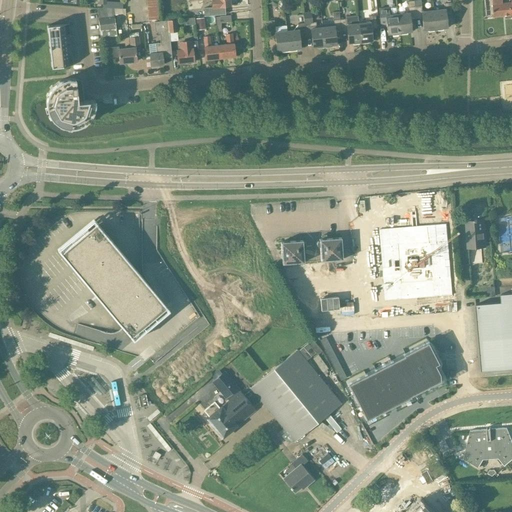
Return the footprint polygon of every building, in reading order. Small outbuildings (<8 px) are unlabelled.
[(231,7),(230,0),(211,0),(212,8),(204,8),(204,16),(223,15),(222,7),(231,7)] [(398,14),(400,35),(407,34),(407,32),(411,32),(410,20),(416,19),(414,0),(408,1),(409,13),(398,14)] [(418,0),(414,0),(416,19),(422,18),(423,30),(428,30),(428,32),(435,31),(433,11),(422,12),(420,0),(418,0)] [(511,15),(510,3),(503,4),(502,0),(484,0),(486,15),(494,15),(494,17),(511,15)] [(445,9),(433,11),(435,31),(443,30),(443,28),(447,28),(446,16),(452,15),(451,3),(444,3),(445,9)] [(400,35),(398,14),(391,15),(390,8),(379,9),(381,27),(387,27),(387,34),(392,34),(392,36),(400,35)] [(322,27),(325,48),(332,47),(332,45),(336,45),(335,33),(341,32),(339,11),(332,12),(334,26),(322,27)] [(339,11),(341,32),(347,31),(348,43),(353,43),(353,45),(360,44),(358,21),(357,16),(346,17),(346,19),(340,20),(339,11)] [(304,23),(305,36),(311,35),(312,47),(317,47),(317,49),(325,48),(322,27),(322,25),(316,26),(316,22),(312,23),(311,12),(303,13),(304,23)] [(217,26),(218,32),(221,31),(221,23),(231,22),(231,15),(220,16),(220,17),(215,17),(216,26),(217,26)] [(98,18),(100,31),(116,29),(114,16),(98,18)] [(358,21),(360,44),(368,43),(368,41),(372,41),(371,29),(377,28),(375,16),(369,16),(369,20),(358,21)] [(196,19),(197,30),(205,29),(204,18),(196,19)] [(168,21),(169,31),(169,33),(178,32),(176,20),(168,21)] [(281,51),(281,53),(289,52),(287,31),(275,33),(275,27),(274,20),(267,21),(269,40),(275,39),(277,51),(281,51)] [(155,32),(159,32),(169,31),(168,21),(154,22),(155,32)] [(287,31),(289,52),(296,51),(296,49),(300,49),(299,37),(305,36),(304,23),(297,24),(298,30),(287,31)] [(69,34),(68,24),(65,24),(57,25),(47,26),(48,37),(58,35),(66,35),(69,34)] [(152,66),(152,68),(159,67),(159,65),(164,65),(163,58),(172,57),(169,33),(169,31),(159,32),(160,43),(155,44),(156,53),(150,54),(151,66),(152,66)] [(71,44),(69,34),(66,35),(58,35),(48,37),(50,47),(59,46),(67,45),(71,44)] [(219,45),(221,58),(235,57),(234,44),(233,44),(232,34),(225,34),(226,45),(219,45)] [(203,37),(206,60),(221,58),(219,45),(211,46),(210,36),(203,37)] [(119,57),(120,63),(137,61),(135,48),(140,48),(139,37),(129,38),(130,49),(119,50),(119,46),(108,48),(109,58),(119,57)] [(192,41),(179,42),(180,50),(177,51),(178,63),(179,63),(180,65),(186,64),(187,62),(194,61),(194,55),(199,54),(197,41),(192,41)] [(72,54),(71,44),(67,45),(59,46),(50,47),(51,57),(60,56),(67,55),(72,54)] [(73,65),(72,54),(67,55),(60,56),(51,57),(52,68),(62,66),(69,66),(73,65)] [(95,104),(95,99),(88,100),(84,101),(84,98),(84,95),(82,84),(82,81),(79,79),(75,78),(71,78),(66,78),(61,80),(57,82),(54,85),(51,89),(48,93),(47,97),(46,102),(47,107),(47,108),(48,111),(50,116),(53,119),(57,123),(61,125),(65,127),(68,127),(70,127),(75,127),(79,126),(83,124),(87,121),(90,117),(93,113),(95,109),(95,104)] [(511,80),(500,81),(502,109),(511,107),(511,80)] [(165,216),(165,229),(178,229),(178,216),(165,216)] [(466,222),(468,248),(485,247),(483,220),(466,222)] [(446,224),(379,229),(382,267),(385,301),(411,299),(452,295),(446,224)] [(60,252),(127,333),(135,325),(139,330),(166,308),(149,287),(99,227),(91,234),(87,230),(60,252)] [(320,248),(321,261),(343,260),(341,238),(319,239),(319,242),(317,243),(317,245),(318,247),(320,248)] [(280,242),(282,264),(304,262),(303,249),(305,248),(306,246),(305,244),(303,243),(302,240),(280,242)] [(495,289),(476,291),(477,297),(495,296),(495,289)] [(511,295),(500,297),(501,305),(475,307),(479,350),(481,350),(482,364),(485,366),(488,369),(511,367),(511,295)] [(328,341),(322,344),(341,381),(346,378),(328,341)] [(441,353),(428,342),(403,355),(403,356),(392,361),(348,384),(366,420),(411,397),(410,396),(421,390),(440,381),(440,374),(435,365),(441,362),(441,353)] [(297,350),(250,388),(276,420),(294,442),(341,404),(297,350)] [(211,382),(226,399),(239,388),(225,370),(211,382)] [(107,390),(93,376),(85,383),(99,397),(107,390)] [(255,410),(239,391),(219,408),(214,402),(204,410),(209,416),(207,418),(223,437),(255,410)] [(138,397),(140,407),(147,406),(145,395),(138,397)] [(463,459),(478,468),(484,458),(488,457),(488,459),(493,459),(493,457),(496,457),(504,466),(511,459),(511,441),(506,428),(490,429),(486,429),(470,431),(463,459)] [(319,459),(334,481),(344,474),(329,453),(319,459)] [(307,461),(302,454),(296,459),(300,465),(290,474),(291,476),(285,481),(295,492),(305,484),(306,486),(313,480),(301,466),(307,461)]
